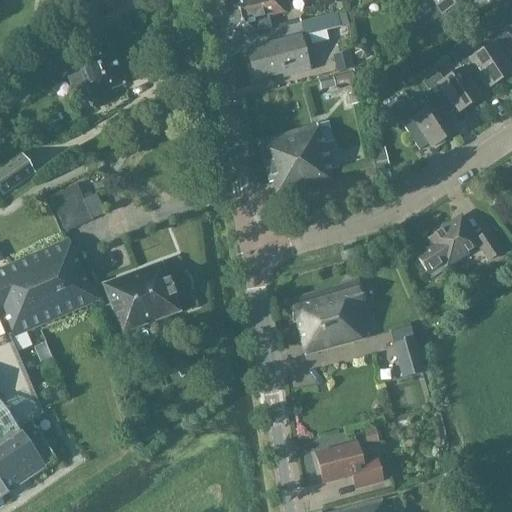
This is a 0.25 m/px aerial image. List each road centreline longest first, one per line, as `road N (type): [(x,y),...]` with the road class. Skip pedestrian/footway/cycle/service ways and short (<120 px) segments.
road 1 (residential): [(249,257),(407,204),(511,136)]
road 2 (tertiary): [(249,257),(205,0)]
road 3 (tertiary): [(289,511),(249,257)]
